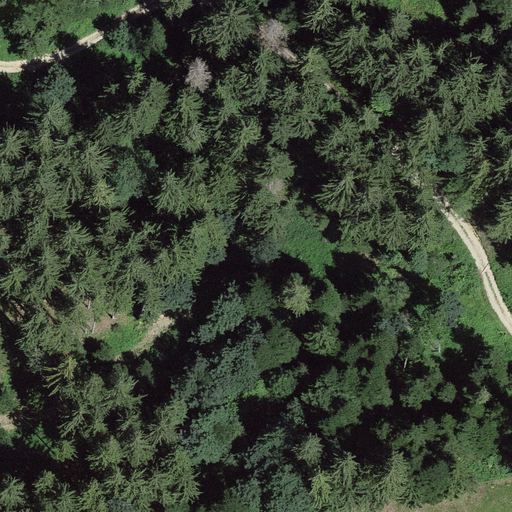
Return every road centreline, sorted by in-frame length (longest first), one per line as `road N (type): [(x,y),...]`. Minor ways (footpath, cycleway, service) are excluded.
road 1 (track): [(511,327),(447,209),(238,13),(203,0)]
road 2 (track): [(192,0),(159,3),(49,61),(0,68)]
